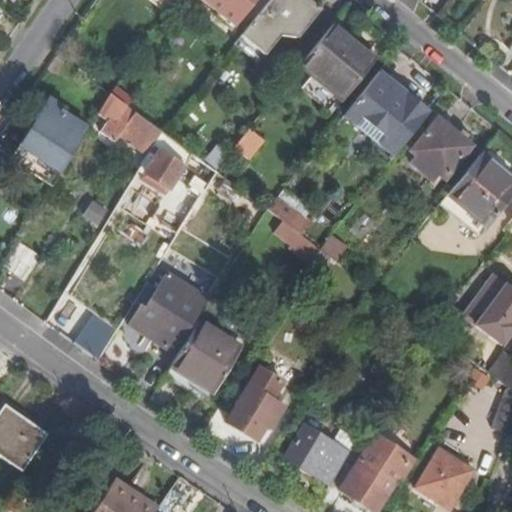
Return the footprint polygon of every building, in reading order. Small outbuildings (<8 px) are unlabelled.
[(201,0),(231,23),(248,0),(201,0)] [(318,9),(307,0),(266,0),(239,35),(263,54),(279,35),(296,36),(318,9)] [(334,23),(332,27),(372,60),(374,56),(334,23)] [(332,27),(301,64),(342,98),(372,60),(332,27)] [(342,116),(354,125),(360,119),(382,137),(377,144),(391,156),(427,112),(404,93),(400,97),(375,77),(342,116)] [(161,132),(110,94),(98,114),(108,121),(101,131),(116,140),(123,131),(151,149),(161,132)] [(9,162),(52,188),(87,131),(45,105),(9,162)] [(414,155),(437,173),(443,178),(469,146),(435,118),(409,150),(414,155)] [(354,125),(377,144),(382,137),(360,119),(354,125)] [(214,170),(224,178),(243,156),(246,158),(261,141),(247,129),(214,170)] [(157,150),(144,172),(169,188),(182,166),(176,161),(183,150),(161,136),(154,147),(157,150)] [(511,192),(511,180),(478,153),(437,203),(477,236),(511,192)] [(437,173),(414,155),(409,161),(431,180),(437,173)] [(169,188),(144,172),(140,177),(165,193),(169,188)] [(264,181),(250,197),(266,208),(274,198),(278,193),(264,181)] [(266,208),(279,218),(298,231),(305,221),(274,198),(266,208)] [(96,223),(105,211),(92,201),(83,214),(96,223)] [(360,238),(372,222),(360,213),(348,229),(360,238)] [(289,241),(311,257),(318,246),(298,231),(279,218),(273,226),(290,239),(289,241)] [(335,259),(346,244),(329,232),(318,247),(335,259)] [(42,259),(19,241),(4,265),(25,280),(42,259)] [(139,304),(127,323),(165,347),(170,339),(177,343),(206,295),(166,270),(143,306),(139,304)] [(79,304),(95,314),(112,287),(97,276),(79,304)] [(415,338),(424,324),(423,323),(414,317),(406,331),(415,338)] [(198,319),(170,364),(214,390),(242,346),(198,319)] [(226,421),(257,442),(267,427),(272,430),(287,409),(275,401),(286,384),(263,368),(226,421)] [(0,399),(0,401),(2,403),(17,413),(22,407),(4,395),(0,399)] [(17,413),(2,403),(0,406),(0,456),(21,471),(46,433),(17,413)] [(304,422),(284,454),(313,471),(332,440),(304,422)] [(82,466),(96,476),(112,452),(97,443),(82,466)] [(437,445),(412,483),(444,504),(470,467),(437,445)] [(338,487),(373,509),(394,478),(390,475),(393,471),(364,450),(338,487)] [(87,511),(152,511),(153,511),(157,505),(113,476),(87,511)]
